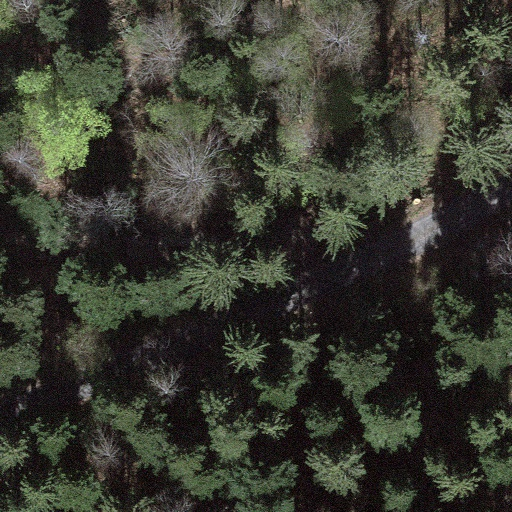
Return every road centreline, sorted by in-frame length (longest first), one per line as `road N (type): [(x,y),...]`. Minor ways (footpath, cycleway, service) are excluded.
road 1 (unclassified): [(511,175),(307,286),(0,409)]
road 2 (track): [(0,254),(369,252)]
